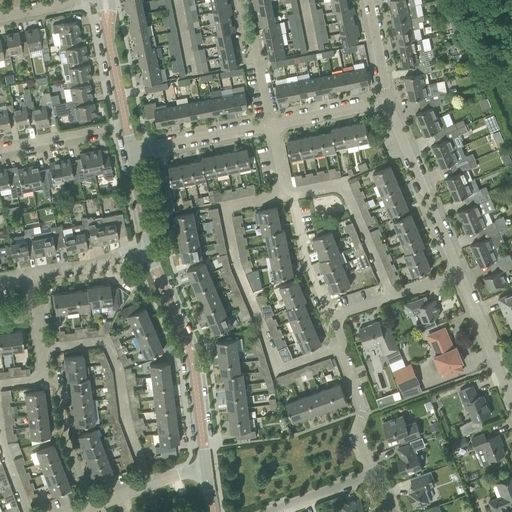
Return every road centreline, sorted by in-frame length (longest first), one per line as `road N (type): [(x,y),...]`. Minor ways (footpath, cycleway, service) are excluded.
road 1 (tertiary): [(205,468),(188,340),(152,241)]
road 2 (residential): [(149,484),(105,343),(41,347)]
road 3 (residential): [(336,318),(305,263),(271,123)]
road 4 (residential): [(458,276),(383,106)]
road 5 (residential): [(377,472),(356,437),(361,388),(336,318)]
road 6 (residential): [(131,151),(271,123)]
road 7 (residential): [(511,396),(458,276)]
road 8 (residential): [(336,318),(458,276)]
road 9 (residential): [(0,150),(125,122)]
road 10 (residential): [(30,277),(114,259),(152,241)]
road 11 (residential): [(271,123),(244,0)]
